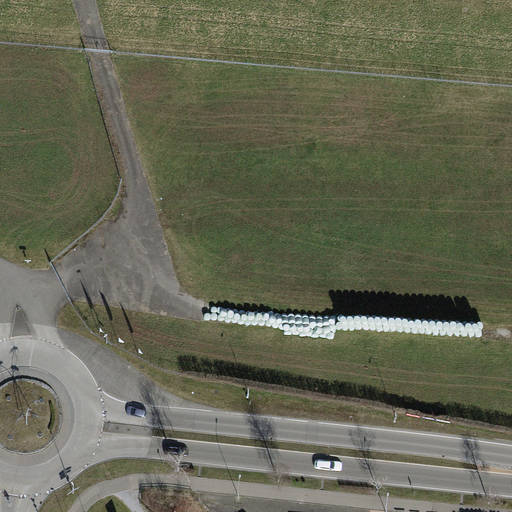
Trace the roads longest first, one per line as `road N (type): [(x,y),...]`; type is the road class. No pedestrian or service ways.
road 1 (secondary): [(78,452),(112,444),(511,481)]
road 2 (secondary): [(511,461),(113,412),(87,402)]
